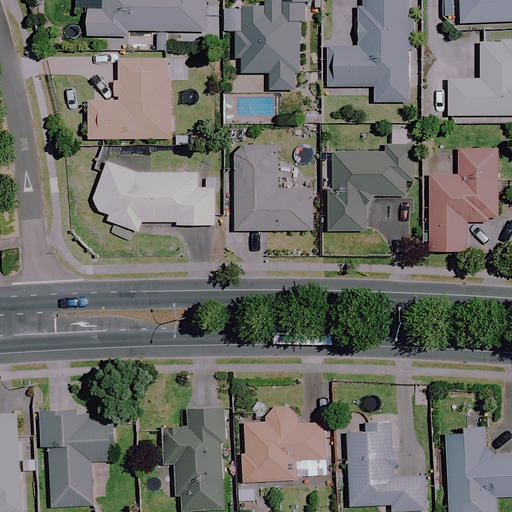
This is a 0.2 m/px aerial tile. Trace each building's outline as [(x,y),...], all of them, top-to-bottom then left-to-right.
[(86,0),(87,37),(140,36),(205,36),(204,0),(86,0)] [(277,0),(277,9),(244,8),(240,74),(265,75),(264,93),(296,95),(297,77),(300,25),(310,25),(311,0),(277,0)] [(409,0),(360,0),(359,49),(330,48),(329,88),(373,89),(373,104),(406,104),(409,0)] [(511,0),(457,0),(458,25),(511,23),(511,0)] [(511,43),(479,43),(479,81),(452,81),(452,117),(511,117),(511,43)] [(134,61),(116,61),(115,103),(88,102),(87,139),(169,141),(171,62),(134,61)] [(384,152),(324,152),(325,231),(364,231),(363,199),(405,199),(405,186),(418,186),(417,147),(384,147),(384,152)] [(276,148),(235,148),(235,232),(312,232),(312,190),(276,190),(276,148)] [(496,223),(496,151),(458,151),(458,176),(429,176),(429,253),(465,253),(465,223),(496,223)] [(109,217),(107,223),(142,233),(145,223),(177,224),(177,229),(213,229),(213,224),(213,174),(133,174),(122,170),(105,166),(98,192),(97,194),(96,196),(96,198),(95,200),(95,202),(96,204),(96,206),(97,208),(98,210),(100,212),(101,213),(103,214),(105,215),(107,216),(109,217)] [(304,420),(303,413),(293,403),(280,404),(271,413),(271,419),(246,420),(249,479),(303,477),(302,459),(332,457),(330,419),(304,420)] [(111,458),(109,418),(78,420),(78,411),(38,413),(40,450),(48,450),(52,511),(56,511),(94,510),(91,460),(111,458)] [(222,511),(221,412),(181,413),(181,429),(159,430),(160,466),(175,466),(176,511),(222,511)] [(0,511),(20,511),(17,416),(0,416),(0,511)] [(389,424),(365,425),(366,432),(347,433),(348,507),(391,506),(390,511),(416,511),(425,511),(425,478),(395,479),(394,452),(390,452),(389,424)] [(511,455),(484,458),(482,429),(462,430),(462,435),(441,437),(447,511),(496,511),(495,499),(511,497),(511,455)]
